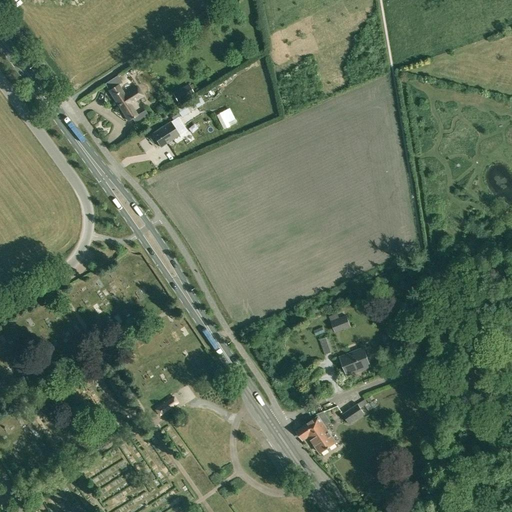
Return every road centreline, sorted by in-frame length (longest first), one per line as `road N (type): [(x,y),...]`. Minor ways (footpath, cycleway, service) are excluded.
road 1 (primary): [(241,377),(149,226),(54,110)]
road 2 (primary): [(54,110),(241,377)]
road 3 (unclassified): [(0,81),(76,182),(89,220),(71,264),(0,303)]
road 4 (track): [(440,357),(283,422)]
road 5 (primary): [(331,511),(241,377)]
